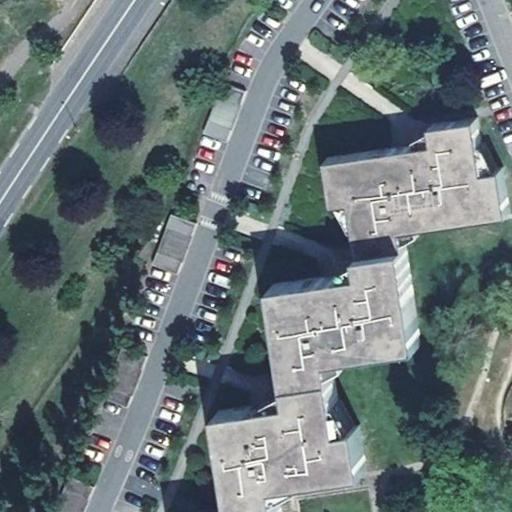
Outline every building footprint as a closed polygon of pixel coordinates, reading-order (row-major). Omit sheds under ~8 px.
[(220,86),(207,135),(227,140),(240,92),(220,86)] [(350,201),(357,246),(407,238),(405,227),(509,211),(502,164),(485,167),(477,114),(431,121),(434,138),(417,140),(327,154),(334,203),(350,201)] [(168,215),(153,266),(179,273),(194,222),(168,215)] [(407,238),(357,246),(360,267),(345,270),(270,281),(286,381),(339,373),(337,359),(424,345),(407,238)] [(339,373),(286,381),(288,399),(275,401),(217,410),(232,507),(284,499),(282,487),(370,473),(363,425),(347,427),(339,373)] [(53,511),(79,511),(91,488),(69,479),(53,511)] [(285,511),(284,499),(232,507),(232,511),(285,511)]
